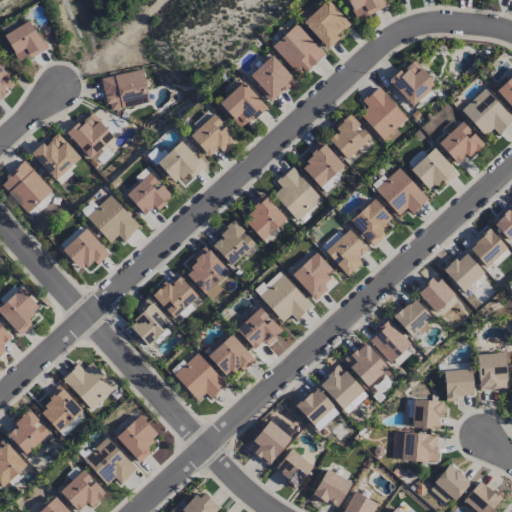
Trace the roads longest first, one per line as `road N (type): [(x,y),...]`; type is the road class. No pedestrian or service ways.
road 1 (residential): [(511,31),(442,20),(396,35),(0,395)]
road 2 (residential): [(511,164),(137,511)]
road 3 (residential): [(0,219),(208,448),(278,511)]
